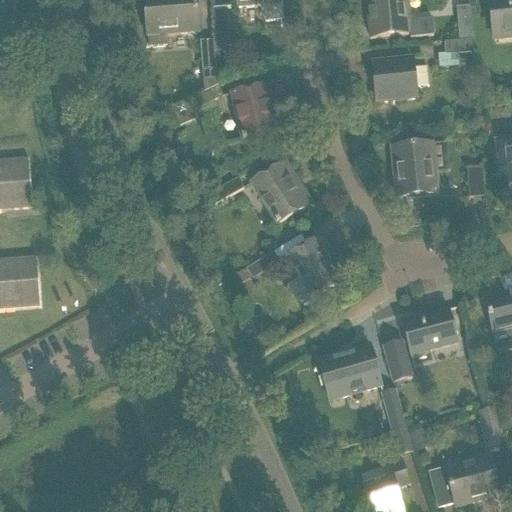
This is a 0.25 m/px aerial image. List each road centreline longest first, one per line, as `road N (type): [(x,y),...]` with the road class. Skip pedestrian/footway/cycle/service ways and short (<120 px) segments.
road 1 (tertiary): [(283,511),(228,371),(144,214),(86,0)]
road 2 (unclassified): [(511,223),(424,248),(397,236),(313,49),(313,0)]
